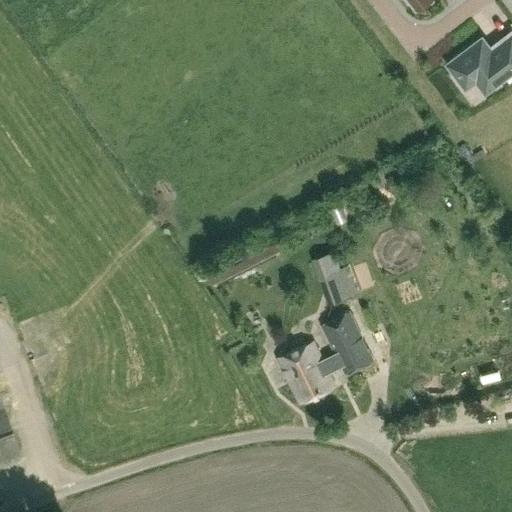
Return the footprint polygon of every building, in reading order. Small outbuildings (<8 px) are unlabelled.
[(482,36),(447,63),(463,85),(477,74),(489,90),(511,72),(511,32),(492,48),(482,36)] [(213,285),(279,253),(274,242),(208,275),(213,285)] [(330,303),(350,295),(341,268),(320,276),(330,303)] [(330,337),(345,369),(372,356),(356,325),(330,337)] [(278,357),(300,402),(335,385),(313,340),(278,357)] [(0,399),(0,459),(20,452),(0,399)]
